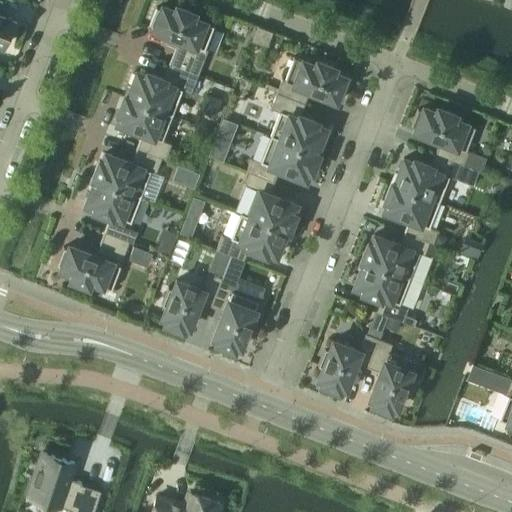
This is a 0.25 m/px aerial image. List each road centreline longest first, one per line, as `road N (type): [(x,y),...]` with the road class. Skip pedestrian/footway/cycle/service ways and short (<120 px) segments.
road 1 (residential): [(393,64),(265,389)]
road 2 (tertiary): [(511,504),(259,404)]
road 3 (residential): [(393,64),(225,0)]
road 4 (tertiary): [(259,404),(99,343)]
road 5 (residential): [(63,0),(0,157)]
road 6 (residential): [(511,112),(393,64)]
